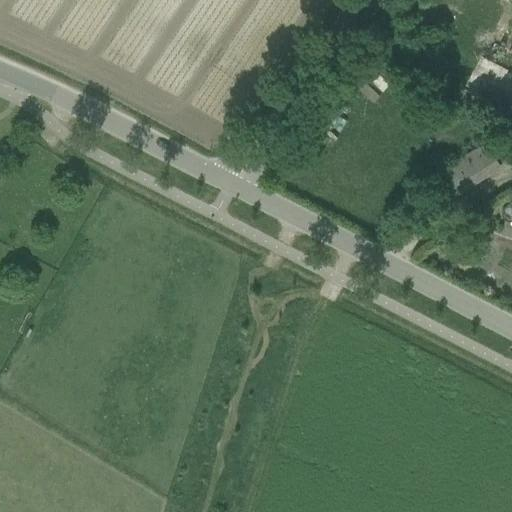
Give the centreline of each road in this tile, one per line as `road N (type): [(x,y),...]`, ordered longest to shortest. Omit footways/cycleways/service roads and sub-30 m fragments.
road 1 (unclassified): [(511,330),(233,184)]
road 2 (unclassified): [(233,184),(0,71)]
road 3 (unclassified): [(233,184),(359,0)]
